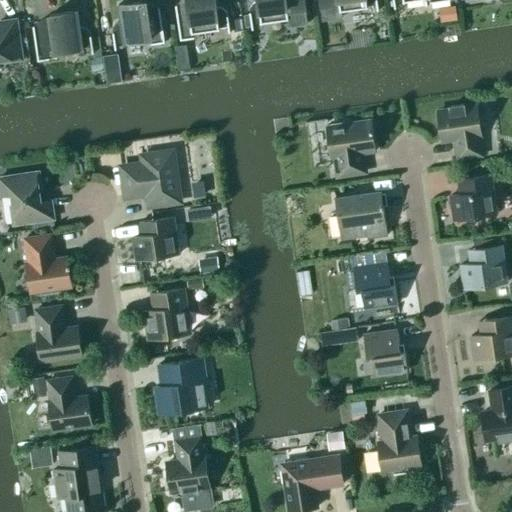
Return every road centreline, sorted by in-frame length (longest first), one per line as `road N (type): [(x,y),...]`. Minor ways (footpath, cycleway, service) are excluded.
road 1 (residential): [(461,511),(410,155)]
road 2 (residential): [(138,511),(92,202)]
